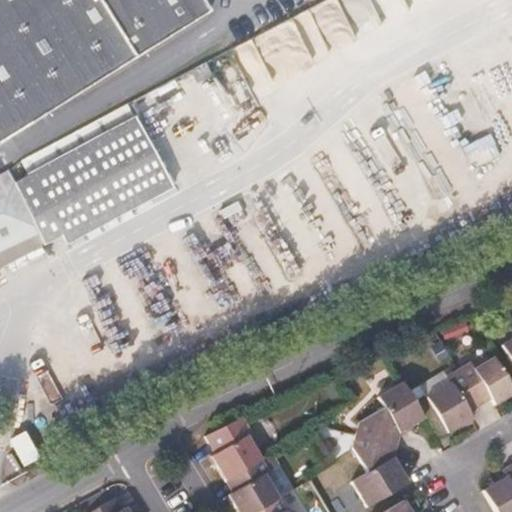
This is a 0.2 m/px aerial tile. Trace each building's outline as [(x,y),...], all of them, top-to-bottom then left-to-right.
[(0,0),(0,140),(207,12),(199,0),(0,0)] [(6,170),(0,172),(0,249),(35,233),(42,245),(60,236),(65,245),(171,187),(133,117),(13,183),(6,170)] [(511,335),(499,344),(511,364),(511,335)] [(457,369),(478,404),(490,397),(494,402),(511,391),(511,389),(492,357),(473,369),(468,362),(457,369)] [(467,410),(478,404),(457,369),(447,376),(450,383),(427,397),(447,430),(471,416),(467,410)] [(355,434),(395,444),(398,431),(421,417),(400,381),(376,397),(382,407),(359,422),(355,434)] [(221,483),(255,462),(242,440),(247,437),(236,420),(201,437),(211,455),(207,458),(221,483)] [(392,456),(395,444),(355,434),(352,448),(363,472),(350,480),(366,506),(407,480),(392,456)] [(255,462),(221,483),(228,495),(225,497),(233,511),(256,511),(273,502),(260,479),(264,476),(255,462)] [(511,511),(511,462),(503,468),(506,474),(482,489),(495,511),(511,511)] [(76,511),(83,511),(109,497),(102,488),(72,504),(76,511)] [(111,497),(109,497),(83,511),(126,511),(123,507),(119,509),(111,497)] [(410,511),(402,498),(379,511),(410,511)] [(279,511),(273,502),(256,511),(279,511)]
